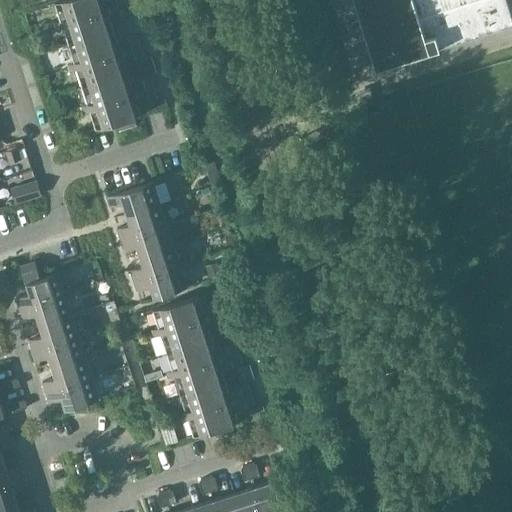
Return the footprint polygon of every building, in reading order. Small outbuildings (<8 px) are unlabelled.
[(56,23),(57,26),(126,4),(125,0),(63,0),(55,3),(61,21),(56,23)] [(355,0),(377,68),(511,26),(511,18),(506,0),(355,0)] [(69,45),(115,31),(111,20),(130,14),(126,4),(57,26),(58,29),(63,28),(69,45)] [(142,22),(140,15),(128,19),(131,26),(142,22)] [(142,22),(131,26),(133,32),(144,29),(142,22)] [(70,68),(140,46),(137,35),(118,41),(115,31),(69,45),(75,63),(69,65),(70,68)] [(82,87),(128,72),(125,62),(143,56),(140,46),(70,68),(71,71),(77,69),(82,87)] [(155,64),(153,57),(142,61),(144,68),(155,64)] [(155,64),(144,68),(146,74),(157,71),(155,64)] [(128,72),(82,87),(88,105),(82,106),(84,110),(153,87),(150,77),(132,83),(128,72)] [(511,72),(500,90),(501,95),(507,99),(510,115),(511,114),(511,72)] [(157,98),(153,87),(84,110),(85,113),(90,111),(96,129),(117,123),(119,130),(137,125),(134,117),(142,115),(138,104),(157,98)] [(169,106),(166,99),(155,103),(157,110),(169,106)] [(18,148),(7,152),(10,163),(22,159),(18,148)] [(124,203),(128,213),(161,203),(155,185),(161,183),(159,179),(107,196),(111,207),(124,203)] [(17,203),(41,196),(36,181),(12,188),(17,203)] [(161,203),(128,213),(131,224),(118,228),(121,239),(173,222),(172,219),(166,220),(161,203)] [(173,222),(121,239),(124,249),(138,244),(141,255),(174,245),(168,227),(174,225),(173,222)] [(180,262),(174,245),(141,255),(144,266),(131,270),(134,280),(186,264),(185,261),(180,262)] [(244,249),(234,252),(237,262),(247,259),(244,249)] [(36,261),(21,266),(26,282),(41,278),(36,261)] [(229,261),(220,265),(223,274),(233,271),(229,261)] [(206,267),(210,278),(222,274),(218,262),(206,267)] [(186,264),(134,280),(138,291),(151,286),(155,298),(188,287),(182,269),(187,267),(186,264)] [(72,292),(71,288),(65,290),(59,272),(41,278),(26,282),(30,294),(17,298),(20,308),(72,292)] [(226,286),(215,290),(217,297),(228,293),(226,286)] [(20,308),(23,318),(36,314),(40,325),(73,314),(67,297),(73,295),(72,292),(20,308)] [(159,328),(154,330),(155,333),(224,311),(221,300),(202,306),(199,295),(153,310),(159,328)] [(161,334),(167,352),(213,338),(209,327),(228,321),(224,311),(155,333),(156,336),(161,334)] [(73,314),(40,325),(43,336),(30,340),(33,350),(85,334),(84,330),(78,332),(73,314)] [(228,332),(239,328),(237,321),(226,325),(228,332)] [(239,328),(228,332),(230,339),(242,335),(239,328)] [(33,350),(36,360),(50,356),(53,367),(86,356),(81,339),(86,337),(85,334),(33,350)] [(168,375),(219,358),(238,352),(235,342),(216,348),(213,338),(167,352),(172,370),(167,371),(168,375)] [(219,358),(168,375),(169,378),(175,376),(180,394),(226,379),(223,369),(241,363),(238,352),(219,358)] [(86,356),(53,367),(57,377),(43,382),(47,392),(98,375),(97,372),(92,374),(86,356)] [(242,374),(253,370),(251,363),(239,367),(242,374)] [(253,370),(242,374),(244,381),(255,377),(253,370)] [(146,381),(155,378),(152,372),(144,374),(146,381)] [(47,392),(50,402),(63,398),(67,409),(100,399),(94,380),(100,379),(98,375),(47,392)] [(21,386),(19,380),(15,379),(4,382),(7,391),(21,386)] [(180,413),(181,417),(251,394),(248,384),(229,390),(226,379),(180,394),(186,411),(180,413)] [(251,394),(181,417),(183,420),(188,418),(194,436),(215,430),(217,437),(235,432),(232,424),(240,422),(236,411),(255,405),(251,394)] [(11,404),(13,412),(28,407),(26,401),(23,400),(11,404)] [(253,409),(255,416),(266,413),(264,405),(253,409)] [(172,420),(161,423),(167,445),(178,441),(172,420)] [(0,438),(11,435),(8,425),(0,427),(0,438)] [(11,435),(0,438),(0,461),(4,461),(1,450),(14,445),(11,435)] [(0,484),(24,477),(21,467),(8,471),(4,461),(0,461),(0,484)] [(249,463),(253,478),(261,475),(257,464),(253,462),(249,463)] [(253,478),(249,463),(244,465),(242,469),(245,480),(253,478)] [(207,477),(212,491),(220,489),(216,477),(212,475),(207,477)] [(28,488),(24,477),(0,484),(0,508),(18,502),(14,492),(28,488)] [(212,491),(207,477),(202,478),(200,482),(204,494),(212,491)] [(287,511),(277,480),(256,487),(263,511),(287,511)] [(263,511),(256,487),(235,493),(240,511),(263,511)] [(165,490),(170,504),(177,502),(174,491),(170,489),(165,490)] [(170,504),(165,490),(161,492),(159,496),(162,507),(170,504)] [(240,511),(235,493),(214,500),(217,511),(240,511)] [(217,511),(214,500),(193,507),(194,511),(217,511)] [(0,511),(35,511),(34,509),(24,511),(20,511),(18,502),(0,508),(0,511)]
